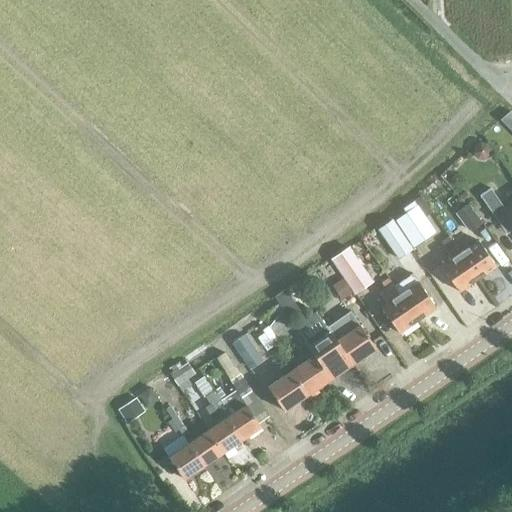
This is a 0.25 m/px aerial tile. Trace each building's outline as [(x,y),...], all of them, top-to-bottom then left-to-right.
[(511,219),(511,205),(507,210),(491,187),(480,195),(499,222),(509,215),(511,219)] [(455,231),(461,239),(482,224),(468,204),(447,219),(455,231)] [(414,246),(435,231),(416,205),(395,219),(414,246)] [(412,248),(393,219),(378,229),(398,258),(412,248)] [(479,240),(460,253),(478,278),(497,266),(479,240)] [(349,248),(333,259),(355,292),(371,280),(349,248)] [(459,291),(478,278),(460,253),(442,266),(459,291)] [(352,293),(343,278),(332,285),(342,300),(352,293)] [(400,332),(418,319),(408,306),(394,285),(389,278),(382,283),(386,289),(384,290),(391,300),(382,307),(400,332)] [(419,281),(409,288),(404,281),(402,282),(401,280),(394,285),(408,306),(418,319),(436,307),(419,281)] [(298,310),(284,290),(274,297),(288,317),(298,310)] [(330,380),(305,343),(297,330),(282,310),(281,311),(269,326),(281,341),(289,336),(299,350),(298,350),(305,361),(292,370),(288,365),(287,365),(308,395),(330,380)] [(376,348),(364,330),(352,313),(328,329),(336,340),(353,364),(376,348)] [(280,341),(269,326),(263,330),(274,346),(280,341)] [(353,364),(336,340),(328,329),(327,327),(305,343),(330,380),(353,364)] [(261,359),(245,335),(233,343),(249,367),(261,359)] [(196,373),(187,361),(170,373),(178,385),(196,373)] [(308,395),(287,365),(280,370),(284,376),(268,387),(285,411),(308,395)] [(197,402),(216,388),(205,374),(186,388),(197,402)] [(214,386),(203,396),(215,409),(226,399),(214,386)] [(246,404),(226,417),(242,440),(261,427),(246,404)] [(242,440),(226,417),(217,424),(208,430),(223,453),(242,440)] [(223,453),(208,430),(198,437),(189,443),(204,466),(223,453)] [(204,466),(189,443),(180,449),(169,456),(185,479),(204,466)]
